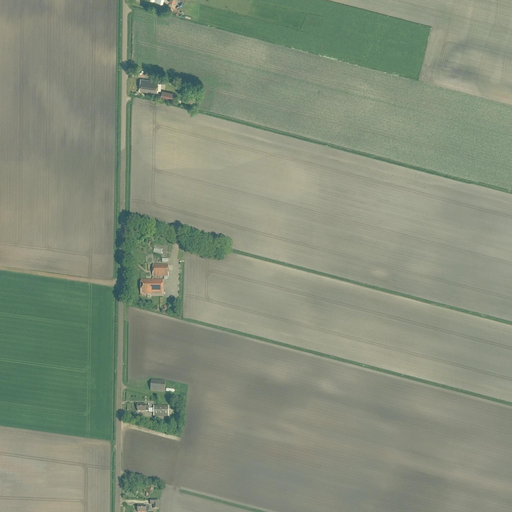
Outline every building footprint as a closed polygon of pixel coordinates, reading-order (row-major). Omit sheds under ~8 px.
[(139,91),(157,93),(158,81),(140,79),(139,91)] [(169,265),(153,265),(153,276),(168,276),(169,265)] [(141,294),(163,294),(163,281),(142,281),(141,294)] [(151,381),(150,392),(165,393),(165,382),(151,381)] [(169,407),(154,407),(154,417),(169,417),(169,407)] [(150,506),(153,506),(153,510),(158,510),(158,501),(150,501),(150,506)]
